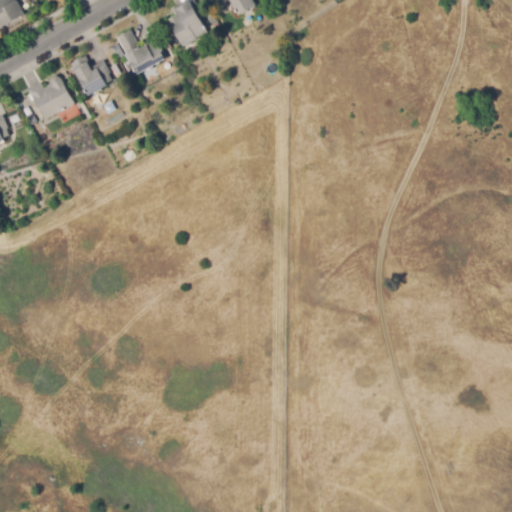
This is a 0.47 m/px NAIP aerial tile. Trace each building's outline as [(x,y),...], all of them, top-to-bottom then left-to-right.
[(0,28),(0,0),(15,0),(16,1),(17,0),(25,14),(0,28)] [(183,47),(168,19),(175,16),(171,9),(188,0),(195,0),(203,15),(199,17),(207,32),(196,38),(197,39),(183,47)] [(239,16),(230,0),(253,0),(257,6),(239,16)] [(119,41),(117,38),(119,37),(131,30),(140,47),(156,38),(164,51),(162,53),(166,60),(137,75),(119,41)] [(119,57),(118,58),(112,48),(118,44),(119,46),(124,55),(119,57)] [(89,96),(76,72),(77,71),(72,63),(86,56),(93,67),(104,60),(112,73),(109,75),(113,81),(107,84),(108,86),(89,96)] [(45,120),(29,90),(42,83),(45,88),(52,83),(53,79),(58,76),(61,79),(75,103),(45,120)] [(28,117),(24,110),(29,107),(33,115),(28,117)] [(0,142),(0,117),(4,115),(10,129),(8,130),(11,136),(4,139),(5,140),(0,142)] [(31,125),(28,119),(35,116),(38,122),(31,125)]
